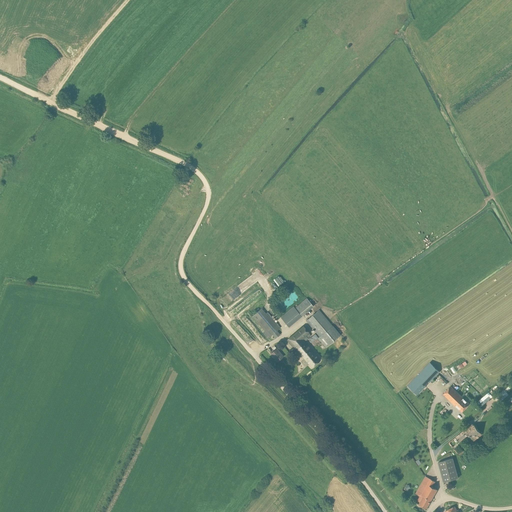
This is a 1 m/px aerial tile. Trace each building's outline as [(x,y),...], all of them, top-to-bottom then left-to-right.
[(307,298),(295,308),(301,316),(313,306),(307,298)] [(269,337),(280,327),(263,307),(252,316),(269,337)] [(294,307),(281,317),(289,327),(301,316),(295,308),(295,307),(294,307)] [(321,340),(326,347),(341,335),(333,326),(319,309),(306,320),(320,337),(318,338),(315,334),(308,339),(314,346),(321,340)] [(293,346),(311,367),(320,360),(305,342),(308,339),(308,338),(311,335),(309,333),(303,326),(287,340),(292,347),(293,346)] [(283,356),(276,348),(271,354),(277,361),(283,356)] [(430,362),(410,383),(419,392),(426,385),(425,384),(429,381),(440,371),(430,362)] [(451,386),(443,394),(461,411),(469,403),(459,394),(451,386)] [(489,392),(476,403),(480,407),(493,397),(489,392)] [(456,438),(459,442),(468,435),(469,436),(470,436),(471,436),(475,440),(482,434),(473,424),(456,438)] [(453,458),(438,462),(444,482),(458,478),(453,458)] [(419,504),(426,508),(437,489),(432,487),(435,481),(426,476),(416,493),(423,498),(419,504)]
